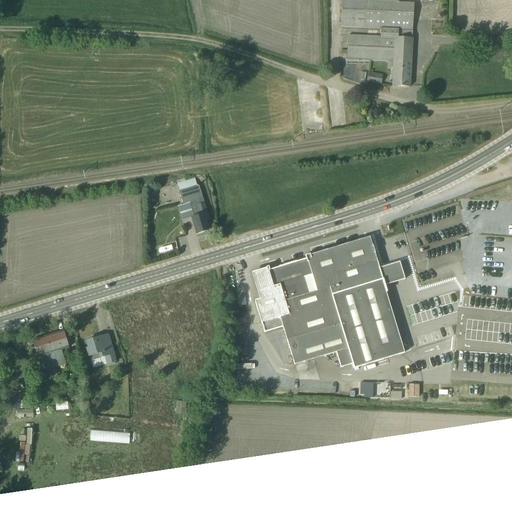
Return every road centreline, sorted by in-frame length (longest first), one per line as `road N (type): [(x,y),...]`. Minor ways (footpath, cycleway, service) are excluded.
road 1 (primary): [(511,140),(439,183),(370,210),(0,323)]
road 2 (track): [(511,103),(430,111),(198,40),(0,29)]
road 3 (unknown): [(237,251),(256,332),(277,369),(307,378),(362,377),(410,358)]
road 4 (unknown): [(409,106),(420,40),(511,38)]
